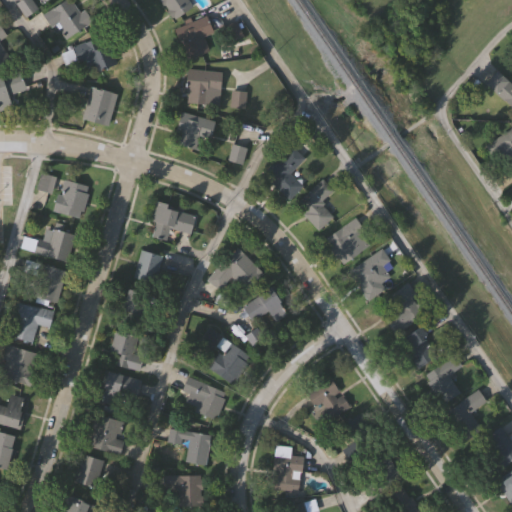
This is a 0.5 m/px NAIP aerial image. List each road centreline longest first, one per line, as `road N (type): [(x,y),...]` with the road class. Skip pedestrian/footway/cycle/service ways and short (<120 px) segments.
road 1 (residential): [(467,511),(273,234),(233,200),(126,159),(0,142)]
road 2 (residential): [(19,511),(146,86),(144,55),(115,0)]
road 3 (residential): [(237,511),(238,461),(251,418),(275,381),(341,328)]
